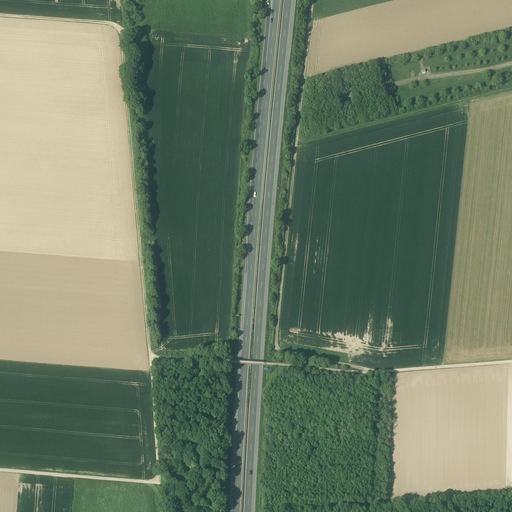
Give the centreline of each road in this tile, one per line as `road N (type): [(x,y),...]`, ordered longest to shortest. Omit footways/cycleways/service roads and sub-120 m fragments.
road 1 (motorway): [(247,511),(288,0)]
road 2 (motorway): [(271,54),(235,511)]
road 3 (track): [(373,372),(275,347),(312,0)]
road 4 (track): [(149,349),(122,29),(0,14)]
road 5 (track): [(149,349),(160,483),(0,470)]
road 6 (track): [(511,89),(295,143)]
road 7 (track): [(511,361),(373,372)]
